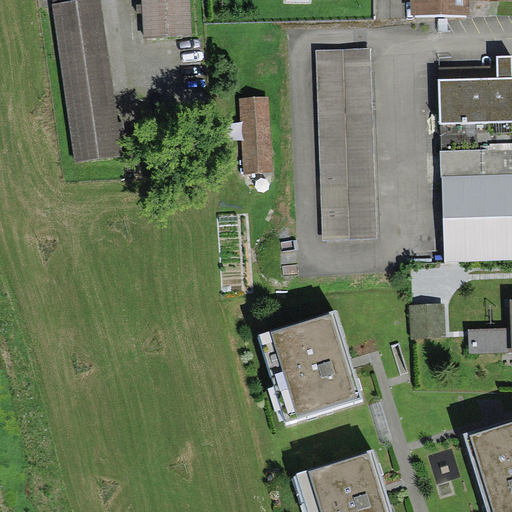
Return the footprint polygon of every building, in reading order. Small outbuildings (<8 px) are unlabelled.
[(188,0),(136,0),(138,42),(191,39),(188,0)] [(410,0),(411,22),(469,21),(469,0),(410,0)] [(122,160),(97,4),(47,12),(72,168),(122,160)] [(315,56),(316,81),(375,78),(374,54),(315,56)] [(437,87),(442,269),(511,266),(511,63),(503,64),(503,72),(504,86),(437,87)] [(437,74),(437,87),(504,86),(503,72),(437,74)] [(375,78),(316,81),(318,128),(377,126),(375,78)] [(277,179),(275,103),(227,104),(228,180),(251,179),(277,179)] [(377,126),(318,128),(322,246),(381,244),(377,126)] [(277,179),(251,179),(251,198),(277,198),(277,179)] [(449,344),(448,312),(414,313),(415,345),(449,344)] [(292,431),(365,410),(340,323),(267,344),(292,431)] [(471,358),(511,357),(510,334),(470,335),(471,358)] [(485,511),(511,511),(511,429),(466,442),(485,511)] [(314,511),(393,511),(379,462),(306,483),(314,511)]
